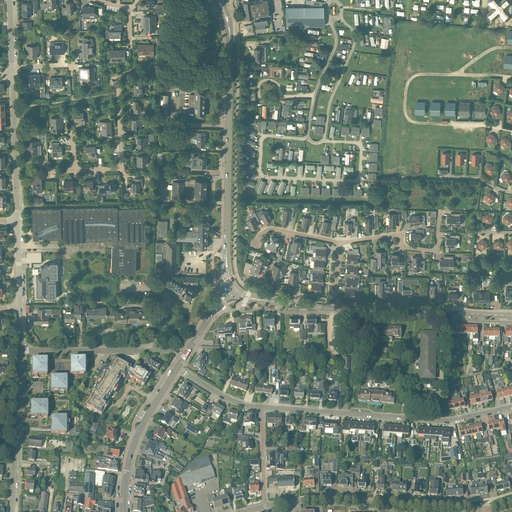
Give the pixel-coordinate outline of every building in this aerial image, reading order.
[(31,11),(38,11),(37,0),(29,0),(30,3),(22,3),(23,15),(31,15),(31,11)] [(51,7),(56,6),(55,0),(47,0),(47,3),(44,3),(44,9),(51,9),(51,7)] [(252,1),(243,3),(243,6),(245,19),(248,19),(255,18),(254,16),(263,15),(263,16),(265,16),(270,15),(268,0),(260,0),(252,2),(252,1)] [(487,0),(488,2),(488,3),(492,7),(492,9),(487,13),(487,16),(491,20),(493,20),(498,16),(500,16),(504,21),(507,21),(511,17),(511,14),(507,10),(507,8),(511,4),(511,1),(511,0),(501,0),(501,1),(499,1),(498,0),(487,0)] [(62,14),(73,13),(73,2),(66,2),(66,8),(62,8),(62,14)] [(90,7),(82,7),(83,15),(83,19),(97,18),(97,14),(94,15),(94,7),(90,7)] [(324,7),(285,7),(286,26),(324,26),(324,7)] [(377,25),(377,19),(381,19),(381,15),(373,16),(373,25),(377,25)] [(145,31),(155,31),(155,16),(143,16),(143,22),(145,22),(145,31)] [(266,20),(254,22),(256,32),(265,31),(264,25),(267,25),(266,20)] [(106,38),(120,38),(120,31),(121,31),(121,25),(114,25),(114,26),(111,26),(110,28),(110,30),(108,31),(106,31),(106,38)] [(82,38),(83,52),(79,52),(80,58),(88,57),(88,56),(92,56),(91,39),(88,39),(88,38),(82,38)] [(50,54),(64,54),(64,42),(49,43),(50,54)] [(153,45),(138,45),(138,55),(145,55),(153,55),(153,45)] [(38,52),(38,46),(26,46),(27,58),(36,58),(36,52),(38,52)] [(336,52),(345,55),(345,53),(341,51),(342,48),(337,47),(336,52)] [(254,49),(254,55),(255,55),(255,61),(262,61),(262,60),(265,60),(265,48),(262,48),(262,50),(254,49)] [(124,60),(124,50),(111,50),(111,60),(124,60)] [(94,67),(79,68),(79,79),(84,79),(84,81),(85,81),(89,81),(94,81),(94,80),(94,67)] [(248,86),(248,82),(249,82),(248,72),(253,72),(253,67),(243,67),(244,82),(244,86),(248,86)] [(269,67),(269,76),(273,76),(273,71),(279,71),(279,67),(269,67)] [(30,88),(40,88),(40,74),(31,75),(31,77),(29,77),(30,88)] [(62,88),(62,77),(50,78),(50,88),(62,88)] [(306,86),(301,86),(301,80),(296,79),(295,89),(306,89),(306,86)] [(142,83),(134,84),(135,93),(143,93),(143,92),(146,92),(146,83),(142,83)] [(505,92),(505,88),(503,87),(503,86),(499,83),(495,85),(494,90),(498,93),(499,94),(505,92)] [(194,110),(194,116),(204,116),(204,96),(206,96),(206,88),(195,88),(195,95),(189,95),(189,110),(194,110)] [(377,92),(377,98),(370,98),(370,102),(382,102),(383,92),(377,92)] [(493,116),(498,117),(501,113),(499,108),(497,108),(498,106),(493,105),(490,110),(491,111),(493,116)] [(373,115),(381,115),(381,107),(374,107),(373,115)] [(332,120),(339,121),(341,109),(336,108),(335,118),(332,117),(332,120)] [(84,119),(83,112),(73,113),(73,117),(74,117),(74,125),(85,124),(87,124),(86,118),(84,119)] [(323,124),(324,116),(316,116),(315,124),(323,124)] [(62,122),(62,117),(51,118),(51,132),(61,131),(61,122),(62,122)] [(143,123),(143,119),(132,119),(132,128),(140,127),(140,124),(143,123)] [(372,119),(371,127),(379,128),(380,120),(372,119)] [(267,121),(267,129),(275,129),(275,121),(267,121)] [(284,130),(285,122),(278,121),(276,129),(284,130)] [(102,122),(98,122),(98,126),(102,126),(102,134),(111,134),(111,122),(102,122)] [(313,133),(321,135),(322,127),(314,126),(313,133)] [(348,134),(348,126),(340,126),(340,134),(348,134)] [(351,126),(350,134),(358,135),(359,127),(351,126)] [(253,137),(255,132),(244,127),(242,132),(253,137)] [(360,127),(360,135),(368,135),(368,127),(360,127)] [(191,137),(197,137),(197,145),(204,145),(204,136),(205,136),(205,132),(191,132),(191,137)] [(486,140),(488,142),(490,143),(491,145),(496,143),(497,138),(495,138),(495,136),(491,133),(486,135),(486,140)] [(148,141),(154,141),(153,134),(148,134),(148,137),(136,138),(137,146),(145,146),(145,142),(148,141)] [(501,139),(500,144),(504,147),(505,149),(510,147),(511,143),(509,142),(510,141),(506,137),(501,139)] [(241,143),(252,147),(254,142),(243,138),(241,143)] [(39,146),(39,142),(27,142),(28,150),(30,150),(30,154),(37,154),(37,146),(39,146)] [(58,146),(58,143),(52,144),(52,157),(62,156),(61,146),(58,146)] [(95,146),(85,146),(85,151),(87,151),(87,158),(96,158),(96,154),(100,154),(100,148),(95,149),(95,146)] [(368,171),(376,171),(377,153),(368,153),(368,171)] [(451,157),(451,154),(442,153),(442,163),(449,163),(449,156),(451,157)] [(464,157),(466,157),(466,154),(457,154),(457,164),(464,164),(464,157)] [(320,163),(328,163),(327,155),(320,155),(320,163)] [(338,164),(339,156),(331,155),(330,163),(338,164)] [(481,155),(472,155),(472,164),(479,164),(479,158),(481,158),(481,155)] [(147,164),(147,160),(147,156),(137,156),(137,165),(145,164),(147,164)] [(193,166),(205,167),(206,158),(193,157),(193,166)] [(241,164),(252,167),(254,162),(243,158),(241,164)] [(487,174),(488,174),(492,174),(495,170),(493,166),(491,164),(487,163),(483,168),(485,169),(487,174)] [(243,168),(241,174),(252,178),(254,172),(243,168)] [(504,182),(508,183),(511,179),(509,174),(508,174),(508,172),(506,172),(504,171),(500,176),(502,177),(501,177),(503,181),(503,182),(504,182)] [(41,174),(29,174),(29,183),(32,183),(32,189),(36,189),(36,193),(42,192),(41,174)] [(132,190),(131,190),(131,195),(139,194),(139,190),(140,190),(140,186),(143,186),(142,178),(134,178),(135,182),(132,182),(132,190)] [(172,180),(172,191),(173,191),(172,195),(183,196),(183,192),(184,181),(183,181),(183,178),(173,178),(173,180),(172,180)] [(184,180),(184,185),(194,186),(195,186),(195,194),(189,194),(189,199),(194,199),(194,200),(205,201),(206,179),(195,179),(190,179),(189,180),(184,180)] [(252,187),(254,183),(244,179),(242,184),(252,187)] [(73,180),(63,180),(64,189),(73,189),(73,193),(77,192),(77,187),(77,185),(76,180),(73,180)] [(96,185),(93,185),(93,180),(83,180),(83,189),(90,189),(90,193),(96,193),(96,185)] [(255,192),(260,194),(265,182),(260,180),(255,192)] [(270,194),(275,183),(270,181),(265,192),(270,194)] [(281,181),(276,193),(280,195),(285,183),(281,181)] [(113,184),(113,182),(113,183),(110,183),(110,182),(110,184),(105,184),(105,188),(99,188),(100,195),(108,194),(108,191),(115,191),(115,190),(117,190),(117,184),(114,184),(114,183),(113,184)] [(332,196),(340,196),(340,188),(332,187),(332,196)] [(310,196),(319,196),(319,188),(310,188),(310,196)] [(342,189),(342,197),(350,197),(350,189),(342,189)] [(352,197),(361,197),(361,189),(353,189),(352,197)] [(495,201),(496,197),(494,197),(494,195),(490,192),(485,194),(485,199),(489,202),(490,204),(495,201)] [(183,207),(176,206),(175,216),(182,217),(182,214),(189,214),(189,208),(183,207)] [(297,206),(294,206),(294,208),(291,207),(290,211),(284,210),(281,223),(288,224),(289,218),(292,219),(295,208),(297,209),(297,206)] [(116,207),(30,210),(31,232),(34,232),(34,233),(33,233),(33,238),(33,240),(35,240),(39,240),(39,239),(47,238),(47,239),(61,239),(64,239),(80,238),(80,241),(107,240),(112,240),(112,244),(111,256),(111,272),(128,272),(135,272),(136,247),(145,247),(144,209),(117,210),(116,207)] [(371,218),(371,219),(365,219),(365,230),(372,230),(372,227),(378,227),(378,209),(374,209),(374,218),(371,218)] [(262,210),(256,213),(260,220),(263,219),(265,223),(271,219),(267,211),(263,212),(262,210)] [(252,230),(258,227),(255,222),(259,220),(255,212),(249,215),(251,219),(247,221),(252,230)] [(446,225),(459,225),(460,214),(450,213),(450,217),(447,217),(446,221),(446,223),(446,224),(446,225)] [(493,221),(494,216),(489,213),(488,214),(483,216),(483,221),(486,223),(486,224),(487,224),(488,224),(487,224),(491,222),(491,221),(493,221)] [(511,220),(511,215),(509,213),(508,215),(503,217),(503,222),(507,225),(511,222),(511,221),(511,220)] [(303,216),(301,226),(308,228),(309,223),(313,223),(315,215),(310,214),(310,215),(307,214),(307,217),(303,216)] [(395,227),(395,221),(399,221),(399,214),(389,214),(389,217),(386,217),(386,224),(388,224),(388,227),(395,227)] [(333,220),(324,218),(321,231),(328,232),(329,229),(335,230),(338,216),(334,216),(333,220)] [(409,218),(410,224),(416,224),(416,228),(425,227),(424,219),(422,220),(422,216),(409,218)] [(344,222),(344,232),(351,233),(351,228),(355,227),(355,218),(351,218),(351,219),(348,219),(348,222),(344,222)] [(155,263),(154,272),(162,272),(162,271),(164,272),(164,273),(172,273),(173,273),(177,273),(177,269),(177,266),(176,266),(176,243),(169,243),(169,230),(167,230),(167,224),(167,221),(158,221),(157,236),(166,236),(166,243),(155,243),(155,252),(163,252),(163,260),(162,260),(162,253),(156,253),(156,262),(162,262),(162,264),(155,263)] [(195,231),(174,230),(174,234),(172,234),(172,240),(195,241),(195,246),(197,246),(197,247),(206,248),(207,227),(208,227),(208,222),(207,222),(207,221),(194,221),(194,228),(195,228),(195,231)] [(417,230),(416,233),(410,233),(410,240),(420,240),(420,236),(423,237),(424,230),(417,230)] [(446,246),(446,247),(455,247),(455,243),(459,243),(459,235),(450,235),(450,238),(446,238),(446,242),(445,243),(445,245),(446,246)] [(280,251),(282,243),(279,243),(279,242),(278,242),(279,239),(272,237),(270,244),(268,243),(267,248),(269,248),(269,249),(280,251)] [(477,244),(476,248),(482,251),(483,250),(486,248),(487,248),(487,247),(487,246),(487,242),(483,240),(479,242),(477,244)] [(503,248),(503,247),(503,243),(499,240),(494,243),(494,245),(492,245),(492,249),(497,252),(498,250),(502,248),(502,249),(503,248)] [(293,244),(289,243),(286,259),(290,260),(292,251),(299,252),(301,243),(294,242),(293,244)] [(311,257),(326,258),(325,258),(326,251),(324,251),(324,247),(310,245),(310,249),(313,250),(313,252),(316,253),(315,257),(311,257)] [(357,262),(357,253),(358,253),(358,249),(353,249),(353,251),(349,251),(349,255),(347,255),(347,262),(357,262)] [(378,269),(379,264),(384,265),(384,252),(377,252),(376,256),(375,256),(375,259),(371,259),(371,269),(378,269)] [(399,257),(399,255),(391,255),(391,264),(395,265),(395,266),(395,268),(396,268),(397,268),(398,268),(398,267),(402,267),(402,257),(399,257)] [(439,264),(439,266),(439,267),(439,268),(453,268),(453,260),(453,257),(443,256),(443,260),(440,259),(439,263),(439,264)] [(325,262),(326,258),(311,257),(311,261),(314,261),(313,268),(323,269),(324,262),(325,262)] [(418,271),(418,270),(421,270),(421,271),(424,271),(425,262),(419,261),(420,257),(412,257),(412,271),(418,271)] [(269,259),(266,258),(265,260),(258,258),(256,265),(252,264),(249,272),(254,274),(255,275),(256,275),(257,275),(258,271),(261,272),(263,267),(266,268),(269,259)] [(347,266),(346,273),(356,274),(357,266),(360,266),(360,263),(346,262),(345,266),(347,266)] [(41,276),(36,276),(37,296),(37,298),(48,297),(48,298),(56,298),(56,286),(56,282),(56,279),(57,279),(58,279),(58,263),(50,263),(50,264),(44,264),(44,267),(41,267),(41,276)] [(273,270),(271,277),(272,277),(272,278),(275,279),(276,279),(277,279),(279,274),(280,271),(284,272),(286,266),(278,263),(277,266),(273,265),(271,269),(273,270)] [(308,280),(321,282),(322,274),(323,275),(324,270),(310,269),(310,273),(313,274),(312,281),(308,280)] [(289,282),(295,283),(296,277),(300,277),(300,270),(294,270),(294,273),(289,272),(289,282)] [(471,272),(470,284),(479,285),(480,272),(471,272)] [(346,281),(346,286),(356,286),(359,286),(359,275),(345,275),(345,279),(346,279),(346,281)] [(189,302),(195,292),(188,288),(190,284),(197,284),(198,277),(184,277),(183,284),(187,284),(185,286),(184,287),(169,278),(168,279),(165,277),(163,281),(166,282),(164,285),(180,294),(179,295),(189,302)] [(430,286),(430,296),(431,296),(432,296),(434,296),(437,296),(437,292),(441,292),(442,277),(436,277),(436,286),(430,286)] [(418,284),(418,279),(402,279),(402,281),(398,281),(398,291),(402,291),(402,295),(411,295),(412,290),(408,289),(408,290),(407,290),(406,290),(405,290),(404,290),(404,289),(403,289),(403,288),(403,287),(403,286),(403,285),(403,284),(404,284),(404,283),(405,283),(406,283),(407,283),(408,283),(408,284),(418,284)] [(321,282),(308,280),(308,284),(311,284),(310,291),(320,292),(321,285),(323,286),(323,282),(321,282)] [(378,284),(378,295),(379,295),(379,296),(382,296),(382,295),(385,295),(385,291),(392,292),(392,285),(385,285),(385,284),(386,281),(378,281),(378,284)] [(359,286),(356,286),(346,286),(344,286),(344,290),(345,290),(345,297),(354,297),(354,290),(358,290),(359,286)] [(448,293),(448,300),(449,300),(452,300),(456,300),(456,292),(456,290),(448,290),(448,293)] [(490,302),(490,292),(474,292),(474,303),(490,302)] [(92,307),(92,308),(86,308),(86,317),(106,317),(106,306),(100,306),(100,307),(92,307)] [(120,311),(116,311),(116,321),(126,321),(126,322),(138,322),(138,321),(151,321),(151,311),(144,311),(144,312),(141,312),(141,309),(138,309),(136,309),(135,309),(135,308),(129,308),(129,309),(128,309),(127,309),(123,309),(123,312),(120,312),(120,311)] [(51,313),(51,309),(44,309),(44,310),(39,310),(39,316),(34,316),(34,324),(40,324),(40,323),(48,323),(48,314),(51,313)] [(64,312),(64,320),(65,320),(65,323),(71,323),(74,323),(74,322),(74,320),(74,318),(74,312),(71,312),(71,309),(66,309),(66,312),(64,312)] [(114,321),(116,321),(116,311),(108,311),(108,317),(114,317),(114,321)] [(254,327),(254,320),(251,320),(251,318),(246,319),(246,329),(252,329),(252,332),(256,332),(255,327),(254,327)] [(274,327),(274,319),(265,319),(265,331),(268,331),(268,327),(274,327)] [(290,325),(289,325),(289,328),(294,328),(294,329),(299,329),(299,325),(299,319),(290,319),(290,325)] [(303,337),(303,341),(306,341),(306,337),(306,333),(312,333),(312,326),(316,326),(316,319),(307,319),(306,325),(306,329),(306,331),(303,331),(303,337)] [(227,326),(224,326),(224,327),(225,335),(225,338),(232,337),(231,326),(227,326)] [(378,327),(366,327),(365,337),(372,337),(372,336),(374,336),(374,340),(393,340),(393,337),(395,337),(395,338),(402,338),(402,328),(390,327),(390,326),(378,326),(378,327)] [(217,333),(215,333),(215,336),(217,336),(221,336),(225,335),(224,327),(217,327),(217,333)] [(423,343),(422,343),(422,354),(423,354),(422,358),(419,358),(418,358),(417,358),(416,359),(416,360),(414,365),(422,365),(422,367),(421,378),(428,378),(428,379),(434,379),(434,367),(435,367),(435,358),(434,358),(434,355),(434,345),(435,345),(435,335),(420,334),(419,334),(419,335),(418,335),(418,336),(417,336),(415,341),(416,342),(416,341),(423,341),(423,343)] [(209,361),(212,363),(215,358),(217,358),(217,351),(206,350),(206,356),(205,355),(204,356),(201,354),(200,356),(199,357),(199,356),(198,356),(196,360),(197,360),(206,366),(209,361)] [(149,366),(148,369),(151,371),(153,368),(157,371),(162,364),(153,358),(148,365),(149,366)] [(70,370),(70,375),(85,375),(85,368),(86,368),(86,359),(71,359),(71,365),(71,369),(70,370)] [(126,375),(144,386),(150,375),(135,366),(133,370),(115,359),(107,373),(105,372),(93,392),(95,393),(86,407),(102,416),(106,409),(104,407),(122,377),(124,379),(126,375)] [(32,367),(32,376),(47,376),(47,370),(47,366),(48,366),(48,360),(33,360),(33,367),(32,367)] [(203,370),(206,366),(197,360),(196,360),(194,363),(195,364),(193,366),(196,368),(196,369),(197,370),(198,369),(200,371),(199,373),(203,376),(206,372),(203,370)] [(9,374),(9,366),(8,366),(8,363),(7,362),(2,362),(2,363),(2,365),(0,365),(0,374),(2,374),(9,374)] [(219,375),(216,380),(222,384),(225,379),(219,375)] [(233,387),(238,388),(240,382),(242,378),(233,375),(229,386),(233,387)] [(67,393),(67,383),(67,378),(61,378),(57,378),(57,377),(51,377),(51,392),(59,392),(59,393),(67,393)] [(240,382),(238,388),(242,390),(246,392),(250,381),(242,378),(240,382)] [(338,382),(334,382),(333,393),(328,393),(328,400),(336,401),(337,394),(341,394),(341,385),(340,385),(340,382),(338,382)] [(261,385),(256,384),(256,387),(255,386),(254,393),(263,394),(264,388),(261,387),(261,385)] [(264,384),(264,388),(263,394),(272,395),(272,389),(272,386),(267,386),(267,384),(264,384)] [(184,385),(178,395),(184,399),(186,395),(188,396),(190,393),(188,392),(190,389),(184,385)] [(284,386),(284,390),(280,390),(279,396),(288,397),(288,390),(288,387),(284,386)] [(320,394),(324,395),(324,387),(317,387),(317,390),(310,390),(310,393),(310,399),(319,400),(320,394)] [(480,394),(478,394),(476,387),(473,388),(477,404),(482,403),(481,395),(480,394)] [(486,394),(488,402),(493,400),(491,393),(489,394),(488,390),(487,387),(485,387),(485,388),(485,390),(486,394)] [(304,394),(305,389),(295,389),(294,398),(303,398),(303,393),(304,394)] [(389,393),(389,394),(386,394),(386,391),(368,389),(368,393),(365,393),(365,391),(359,391),(358,402),(367,402),(367,403),(385,405),(385,404),(394,404),(395,394),(389,393)] [(435,406),(435,396),(435,393),(426,392),(426,396),(424,395),(423,394),(411,394),(411,401),(417,401),(417,405),(425,405),(425,406),(426,406),(435,406)] [(457,394),(452,395),(453,398),(453,402),(455,409),(460,408),(457,394)] [(460,408),(465,407),(464,399),(461,400),(460,396),(460,394),(457,394),(460,408)] [(174,403),(171,407),(174,409),(173,410),(180,414),(186,404),(182,401),(181,403),(176,400),(175,399),(173,402),(174,403)] [(40,402),(31,402),(31,417),(40,417),(40,403),(40,402)] [(201,410),(205,413),(210,406),(206,403),(201,410)] [(219,417),(223,409),(216,405),(214,408),(210,406),(205,415),(209,417),(212,413),(219,417)] [(224,417),(223,423),(229,424),(230,424),(230,423),(236,424),(237,421),(236,421),(238,413),(230,411),(228,418),(224,417)] [(165,416),(162,422),(167,425),(169,427),(171,424),(173,422),(176,424),(178,420),(172,417),(167,413),(166,413),(165,415),(165,416)] [(244,417),(243,423),(254,425),(255,416),(247,415),(247,417),(244,417)] [(281,424),(282,417),(268,416),(268,424),(276,424),(276,429),(282,430),(283,424),(281,424)] [(67,418),(52,418),(52,427),(66,427),(67,427),(67,418)] [(310,430),(310,420),(304,419),(304,422),(299,422),(298,432),(306,433),(306,431),(309,431),(309,430),(310,430)] [(500,429),(501,433),(506,431),(505,428),(503,420),(498,421),(500,429)] [(324,421),(324,428),(330,429),(330,435),(333,435),(338,435),(339,426),(337,426),(337,422),(324,421)] [(90,430),(89,433),(95,435),(96,432),(96,433),(99,424),(92,422),(89,430),(90,430)] [(496,436),(495,430),(493,422),(488,424),(489,431),(493,430),(493,432),(492,432),(493,437),(496,436)] [(188,424),(186,428),(192,432),(194,428),(188,424)] [(476,426),(471,428),(472,435),(476,434),(477,441),(480,440),(478,434),(476,426)] [(167,433),(165,431),(158,428),(154,435),(153,435),(151,437),(156,440),(158,438),(163,441),(166,436),(170,438),(172,435),(176,438),(178,435),(169,429),(167,433)] [(118,433),(118,431),(108,429),(105,438),(104,442),(109,443),(110,440),(115,441),(116,437),(117,437),(118,437),(118,433)] [(242,436),(237,435),(236,435),(236,438),(235,442),(236,443),(237,442),(241,442),(242,450),(252,450),(252,442),(249,442),(249,437),(242,436)] [(45,440),(45,436),(38,436),(38,439),(30,438),(29,447),(41,448),(42,440),(45,440)] [(147,445),(146,447),(157,452),(159,449),(165,452),(167,449),(155,441),(153,444),(152,444),(152,443),(148,441),(147,445)] [(156,455),(157,452),(146,447),(145,450),(145,449),(143,453),(147,455),(147,454),(149,455),(147,458),(161,461),(163,458),(156,455)] [(119,457),(120,451),(109,449),(108,453),(108,452),(107,456),(114,457),(119,457)] [(270,455),(271,461),(281,461),(281,457),(283,457),(283,452),(277,452),(277,454),(270,455)] [(174,498),(186,494),(183,487),(205,479),(205,480),(215,477),(208,456),(194,460),(180,476),(181,479),(175,481),(177,484),(170,486),(174,498)] [(97,457),(96,461),(99,462),(98,469),(108,470),(108,471),(109,471),(109,470),(118,472),(118,467),(117,467),(118,462),(115,462),(115,461),(114,461),(101,459),(101,458),(97,457)] [(279,461),(271,461),(271,468),(277,468),(278,470),(284,470),(284,465),(283,461),(281,461),(279,461)] [(358,487),(366,488),(367,482),(367,477),(367,476),(363,476),(363,473),(360,473),(361,466),(356,466),(355,478),(360,478),(360,481),(359,481),(358,487)] [(32,470),(27,470),(27,476),(35,477),(35,470),(35,467),(32,467),(32,470)] [(140,472),(136,472),(135,481),(143,482),(144,478),(146,478),(145,483),(148,483),(148,479),(150,479),(150,483),(158,484),(161,482),(162,473),(151,472),(150,477),(151,469),(145,469),(145,471),(141,470),(140,472)] [(84,493),(83,494),(86,494),(86,495),(88,495),(87,500),(93,501),(96,501),(96,495),(95,486),(95,474),(94,471),(85,470),(85,474),(84,485),(83,493),(84,493)] [(310,479),(304,479),(305,487),(315,486),(315,479),(319,479),(319,478),(319,473),(319,470),(312,470),(312,473),(313,479),(310,479)] [(94,471),(95,474),(95,486),(100,487),(103,487),(102,488),(113,489),(114,478),(104,477),(105,473),(94,471)] [(328,473),(320,473),(320,482),(324,482),(324,486),(332,486),(331,476),(328,476),(328,473)] [(348,486),(348,482),(353,483),(354,474),(348,474),(348,475),(342,474),(342,478),(341,478),(340,486),(348,486)] [(290,479),(290,476),(269,477),(269,483),(277,482),(278,488),(295,487),(294,479),(290,479)] [(501,480),(504,490),(510,488),(509,482),(510,482),(509,477),(506,478),(501,480)] [(472,495),(480,494),(479,486),(479,483),(478,479),(478,478),(474,479),(474,483),(472,483),(473,486),(471,486),(472,495)] [(250,485),(249,485),(249,488),(250,488),(250,492),(251,492),(251,493),(254,493),(254,492),(259,492),(258,482),(255,482),(255,479),(249,479),(250,484),(250,485)] [(496,480),(494,481),(494,483),(495,485),(497,491),(504,490),(501,480),(501,479),(496,480)] [(400,481),(400,480),(394,480),(390,480),(390,487),(393,487),(392,491),(399,491),(400,481)] [(26,491),(33,491),(34,482),(26,481),(26,491)] [(426,482),(416,481),(415,485),(414,493),(417,493),(418,494),(420,494),(421,493),(422,490),(425,490),(426,482)] [(439,488),(438,488),(439,482),(435,482),(431,481),(431,487),(430,494),(438,495),(439,488)] [(479,483),(479,486),(480,494),(488,493),(487,484),(485,484),(485,485),(483,485),(483,483),(479,483)] [(84,485),(70,484),(69,493),(79,493),(79,495),(83,495),(83,493),(84,485)] [(144,491),(153,492),(154,487),(150,486),(149,486),(149,487),(134,485),(133,495),(143,497),(144,491)] [(457,487),(455,487),(455,495),(464,495),(463,486),(457,487)] [(99,487),(99,489),(102,490),(101,496),(102,496),(110,497),(112,490),(112,489),(102,488),(103,487),(100,487),(99,487)] [(236,501),(243,499),(242,493),(245,492),(244,487),(237,488),(237,489),(233,490),(234,495),(236,501)] [(446,488),(447,496),(455,495),(455,487),(446,488)] [(224,495),(219,497),(222,506),(229,504),(227,497),(231,495),(231,489),(231,488),(224,490),(224,495)] [(45,511),(48,495),(42,494),(40,511),(43,511),(42,511),(45,511)] [(188,498),(186,494),(174,498),(176,503),(180,501),(181,506),(175,509),(176,511),(193,511),(191,506),(188,498)] [(222,506),(219,497),(215,498),(214,494),(211,495),(206,497),(208,503),(212,502),(215,509),(222,506)] [(133,501),(133,505),(132,505),(131,511),(145,511),(145,508),(153,506),(151,500),(144,499),(133,498),(133,501)] [(85,509),(84,511),(90,511),(91,511),(93,505),(95,506),(96,502),(96,501),(93,501),(87,500),(85,509)] [(96,502),(95,506),(97,506),(97,507),(98,507),(102,510),(102,511),(110,511),(111,511),(110,511),(110,510),(111,503),(99,502),(96,502)]
